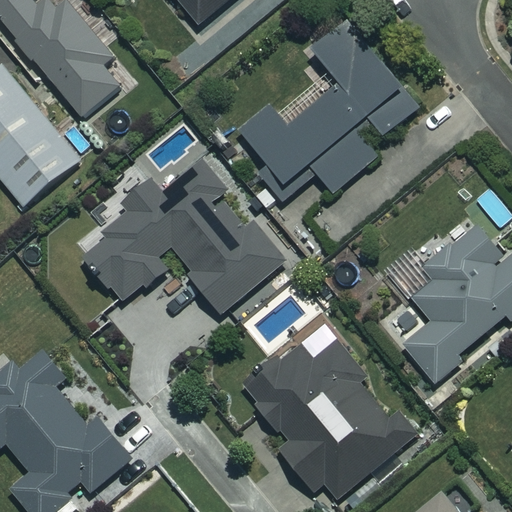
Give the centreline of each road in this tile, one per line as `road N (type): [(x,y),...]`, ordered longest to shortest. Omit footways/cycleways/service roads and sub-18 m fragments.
road 1 (residential): [(255,511),(163,398)]
road 2 (residential): [(511,122),(472,75),(439,0)]
